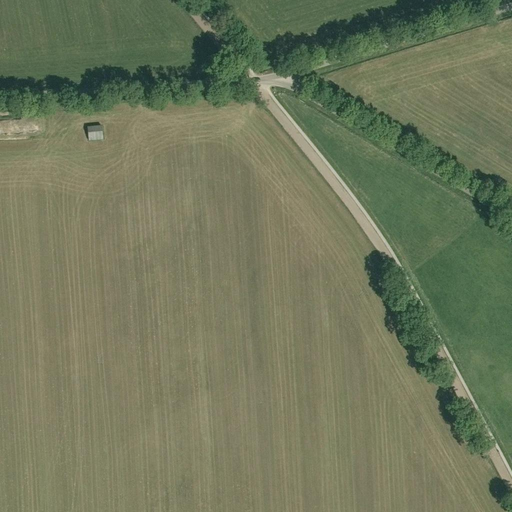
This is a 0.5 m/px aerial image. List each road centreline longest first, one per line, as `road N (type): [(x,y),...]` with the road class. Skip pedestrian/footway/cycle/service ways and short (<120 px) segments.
road 1 (track): [(185,0),(372,234),(511,487)]
road 2 (unclassified): [(0,98),(283,75)]
road 3 (unclassified): [(511,216),(283,75)]
road 4 (unclassified): [(283,75),(511,6)]
